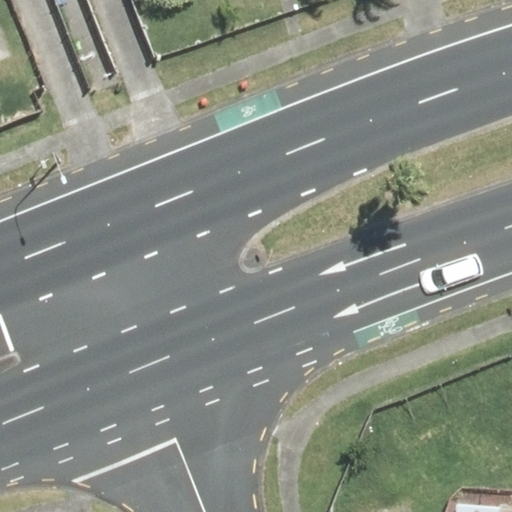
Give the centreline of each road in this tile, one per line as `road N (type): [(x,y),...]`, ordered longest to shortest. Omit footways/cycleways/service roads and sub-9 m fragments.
road 1 (primary): [(95,222),(400,98),(511,63)]
road 2 (primary): [(511,223),(145,349)]
road 3 (residential): [(205,511),(145,349)]
road 4 (primary): [(145,349),(0,408)]
road 5 (residential): [(145,349),(95,222)]
